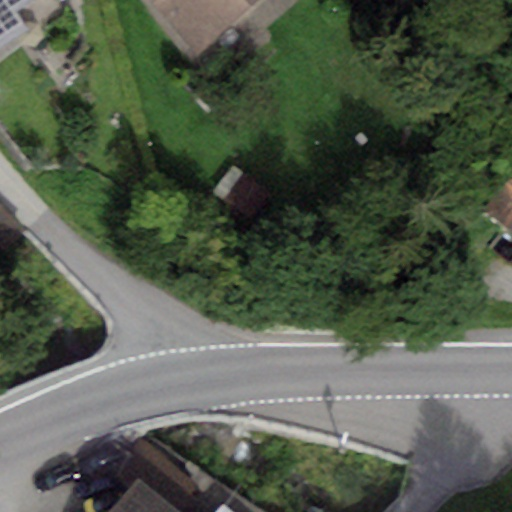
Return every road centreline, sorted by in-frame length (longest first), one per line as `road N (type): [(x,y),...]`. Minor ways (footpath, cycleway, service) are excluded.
road 1 (tertiary): [(511,372),(327,371),(184,383)]
road 2 (residential): [(0,176),(149,323),(184,383)]
road 3 (tertiary): [(184,383),(0,445)]
